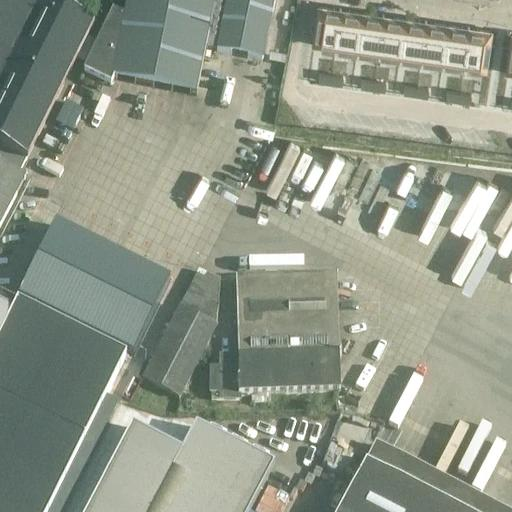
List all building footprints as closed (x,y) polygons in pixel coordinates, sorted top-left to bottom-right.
[(0,0),(0,148),(25,161),(26,161),(92,26),(38,0),(0,0)] [(262,61),(274,0),(125,0),(122,17),(111,11),(82,73),(109,87),(112,79),(195,96),(205,49),(262,61)] [(317,6),(311,46),(312,46),(334,49),(340,9),(318,6),(317,6)] [(340,9),(334,49),(355,52),(361,12),(340,9)] [(361,12),(355,52),(377,55),(382,15),(361,12)] [(382,15),(377,55),(398,58),(404,18),(382,15)] [(404,18),(398,58),(419,61),(425,22),(404,18)] [(425,22),(419,61),(441,64),(446,25),(425,22)] [(446,25),(441,64),(462,67),(468,28),(446,25)] [(468,28),(462,67),(484,70),(485,70),(490,31),(468,28)] [(318,74),(317,81),(329,83),(330,75),(318,74)] [(330,75),(329,83),(341,85),(342,77),(330,75)] [(361,79),(360,87),(372,89),(373,81),(361,79)] [(373,81),(372,89),(384,91),(385,83),(373,81)] [(404,86),(403,93),(415,95),(416,87),(404,86)] [(416,87),(415,95),(426,97),(427,89),(416,87)] [(447,92),(446,99),(457,101),(458,93),(447,92)] [(458,93),(457,101),(469,103),(470,95),(458,93)] [(0,227),(25,180),(17,176),(25,161),(0,148),(0,227)] [(141,381),(142,381),(179,400),(217,328),(215,327),(219,282),(198,271),(141,381)] [(234,279),(236,359),(218,359),(218,369),(210,369),(211,401),(237,401),(237,397),(339,394),(335,276),(234,279)] [(0,511),(47,511),(125,357),(16,303),(11,314),(0,308),(0,511)] [(181,453),(140,432),(131,427),(86,511),(248,511),(272,467),(194,427),(181,453)] [(364,464),(338,511),(502,511),(374,445),(364,464)]
